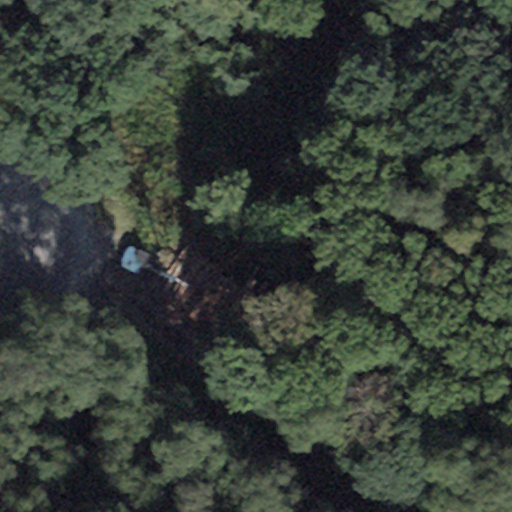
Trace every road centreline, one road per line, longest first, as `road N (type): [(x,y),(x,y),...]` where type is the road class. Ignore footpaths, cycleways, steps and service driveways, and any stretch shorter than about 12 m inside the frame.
road 1 (track): [(511,510),(429,490),(61,265)]
road 2 (tertiary): [(0,175),(35,197),(58,229),(61,265),(50,285),(20,301),(0,298)]
